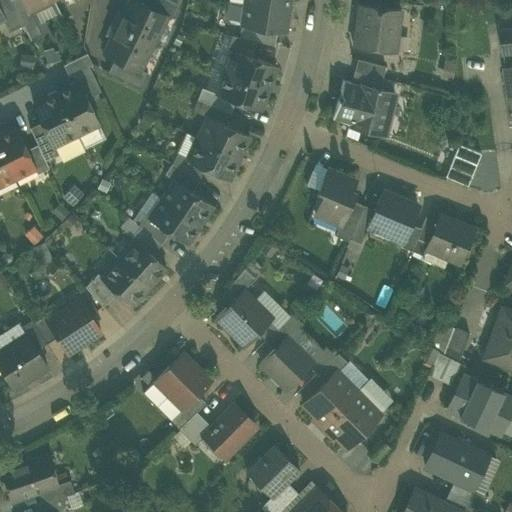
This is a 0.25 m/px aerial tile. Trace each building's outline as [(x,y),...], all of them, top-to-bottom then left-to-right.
[(9,31),(23,24),(11,0),(0,0),(0,11),(2,16),(9,31)] [(25,0),(11,0),(23,24),(26,30),(38,25),(30,9),(25,0)] [(25,0),(30,9),(48,0),(25,0)] [(134,0),(128,0),(117,25),(153,43),(166,16),(166,15),(137,1),(134,0)] [(166,16),(170,18),(177,3),(170,0),(137,0),(137,1),(166,15),(166,16)] [(244,1),(244,3),(286,9),(287,4),(289,4),(289,0),(247,0),(248,2),(244,1)] [(285,14),(286,9),(244,3),(244,4),(247,4),(245,23),(241,23),(241,25),(276,30),(285,31),(287,14),(285,14)] [(353,45),(395,50),(395,48),(390,48),(392,34),(397,34),(401,8),(359,3),(353,45)] [(140,69),(153,43),(117,25),(104,52),(115,57),(140,69)] [(241,25),(239,36),(258,40),(274,44),(276,30),(241,25)] [(502,52),(511,51),(511,27),(499,29),(502,52)] [(253,56),(258,40),(239,36),(226,33),(222,45),(233,49),(253,56)] [(233,49),(225,71),(268,87),(276,65),(253,56),(233,49)] [(63,64),(68,75),(72,73),(88,65),(92,63),(86,53),(63,64)] [(107,71),(140,87),(147,72),(140,69),(115,57),(107,71)] [(354,70),(382,77),(385,65),(357,57),(354,70)] [(77,81),(84,96),(99,89),(88,65),(72,73),(76,82),(77,81)] [(379,89),(386,90),(389,79),(382,77),(354,70),(351,81),(351,82),(358,84),(358,83),(376,88),(377,86),(379,87),(379,89)] [(260,109),(268,87),(225,71),(217,92),(217,93),(235,100),(260,109)] [(332,117),(348,123),(358,84),(351,82),(351,81),(343,79),(340,88),(340,91),(341,93),(342,95),(340,99),(338,98),(332,117)] [(76,82),(56,92),(77,133),(98,123),(84,96),(77,81),(76,82)] [(358,83),(358,84),(348,123),(361,127),(384,133),(395,93),(386,90),(379,89),(379,87),(377,86),(376,88),(358,83)] [(202,87),(197,98),(230,112),(235,100),(217,93),(217,92),(206,88),(202,87)] [(54,144),(77,133),(56,92),(33,103),(42,121),(53,145),(54,144)] [(225,123),(230,112),(197,98),(192,109),(207,116),(207,115),(225,123)] [(207,116),(197,136),(239,156),(249,134),(225,123),(207,115),(207,116)] [(29,127),(37,143),(45,159),(59,153),(54,144),(53,145),(42,121),(29,127)] [(361,127),(348,123),(345,136),(357,141),(361,127)] [(15,125),(0,132),(0,147),(14,177),(34,167),(35,167),(26,149),(15,125)] [(229,177),(239,156),(197,136),(188,157),(187,158),(205,166),(229,177)] [(49,167),(45,159),(37,143),(26,149),(35,167),(34,167),(37,173),(49,167)] [(458,144),(445,176),(468,185),(481,153),(458,144)] [(0,183),(14,177),(0,147),(0,183)] [(177,151),(172,162),(199,179),(205,166),(187,158),(188,157),(177,151)] [(192,189),(199,179),(172,162),(165,172),(174,179),(174,178),(192,189)] [(319,189),(328,167),(315,162),(306,184),(319,189)] [(339,224),(340,224),(350,199),(347,198),(350,189),(355,179),(328,167),(319,189),(324,191),(315,214),(339,224)] [(174,179),(161,197),(200,223),(213,204),(192,189),(174,178),(174,179)] [(389,235),(403,241),(410,224),(418,205),(383,190),(374,209),(368,224),(390,233),(389,235)] [(187,243),(200,223),(161,197),(149,216),(148,217),(169,231),(187,243)] [(349,240),(349,238),(363,205),(350,199),(340,224),(339,224),(335,234),(349,240)] [(374,209),(363,205),(349,238),(360,242),(367,226),(368,224),(374,209)] [(135,221),(140,226),(161,243),(169,231),(148,217),(149,216),(142,211),(135,221)] [(447,257),(459,263),(474,229),(440,214),(437,221),(425,248),(426,248),(447,257)] [(426,217),(421,228),(412,250),(423,255),(426,248),(425,248),(437,221),(426,217)] [(367,226),(389,235),(390,233),(368,224),(367,226)] [(401,246),(412,250),(421,228),(410,224),(403,241),(401,246)] [(152,253),(161,243),(140,226),(131,236),(136,240),(137,239),(152,253)] [(136,240),(119,258),(148,285),(166,266),(152,253),(137,239),(136,240)] [(426,248),(423,255),(422,258),(443,267),(447,257),(426,248)] [(130,305),(148,285),(119,258),(102,276),(101,277),(116,291),(130,305)] [(221,294),(229,303),(243,289),(255,277),(244,267),(221,294)] [(85,286),(103,306),(116,291),(101,277),(102,276),(98,272),(85,286)] [(216,317),(243,344),(257,330),(269,318),(252,301),(254,300),(243,289),(229,303),(216,317)] [(252,301),(269,318),(278,327),(290,314),(264,289),(254,300),(252,301)] [(57,335),(67,352),(100,331),(81,300),(60,313),(59,311),(46,319),(57,335)] [(483,357),(511,367),(511,310),(502,307),(483,357)] [(266,339),(274,347),(285,336),(287,337),(299,324),(301,322),(292,313),(290,314),(278,327),(266,339)] [(34,322),(47,342),(57,335),(46,319),(44,315),(34,322)] [(257,330),(266,339),(278,327),(269,318),(257,330)] [(27,334),(36,349),(46,342),(31,319),(20,326),(26,335),(27,334)] [(287,337),(311,361),(323,348),(299,324),(287,337)] [(446,330),(434,324),(427,338),(439,344),(446,330)] [(454,326),(443,353),(458,360),(469,333),(454,326)] [(0,348),(0,366),(13,388),(47,366),(36,349),(27,334),(26,335),(7,347),(5,345),(0,348)] [(260,362),(286,387),(309,364),(312,361),(311,361),(287,337),(285,336),(274,347),(260,362)] [(309,364),(317,372),(335,355),(325,346),(323,348),(311,361),(312,361),(309,364)] [(460,362),(458,360),(443,353),(438,351),(428,373),(450,384),(460,362)] [(172,396),(182,407),(196,393),(210,379),(182,352),(156,378),(173,394),(172,396)] [(338,352),(335,355),(317,372),(326,381),(337,370),(338,371),(347,361),(338,352)] [(338,371),(356,390),(368,378),(350,359),(347,361),(338,371)] [(303,404),(323,424),(356,390),(338,371),(337,370),(326,381),(303,404)] [(447,408),(499,432),(511,404),(511,397),(463,374),(447,408)] [(368,378),(356,390),(379,412),(393,398),(370,376),(368,378)] [(143,391),(170,419),(182,407),(172,396),(173,394),(156,378),(143,391)] [(379,412),(356,390),(323,424),(345,446),(379,412)] [(170,419),(179,427),(196,410),(204,402),(196,393),(182,407),(170,419)] [(203,435),(224,455),(255,424),(234,403),(211,426),(203,434),(203,435)] [(511,404),(499,432),(511,438),(511,404)] [(211,426),(196,410),(179,427),(195,443),(203,435),(203,434),(211,426)] [(454,479),(472,488),(472,487),(488,454),(441,431),(425,465),(454,479)] [(366,451),(377,461),(390,447),(379,437),(366,451)] [(270,496),(271,496),(286,481),(299,468),(275,444),(247,472),(270,496)] [(47,454),(42,455),(52,485),(57,483),(47,454)] [(488,454),(472,487),(476,489),(484,493),(499,459),(488,454)] [(7,485),(12,500),(36,491),(53,486),(52,485),(42,455),(0,469),(0,473),(4,486),(7,485)] [(36,491),(40,503),(66,494),(74,491),(71,481),(70,479),(57,483),(52,485),(53,486),(36,491)] [(310,479),(297,492),(293,496),(302,505),(319,487),(310,479)] [(454,479),(449,490),(471,500),(476,489),(472,487),(472,488),(454,479)] [(277,511),(293,496),(297,492),(286,481),(271,496),(270,496),(260,506),(266,511),(277,511)] [(343,511),(319,487),(302,505),(294,511),(343,511)] [(402,511),(460,511),(462,510),(462,509),(444,501),(415,487),(402,511)] [(66,494),(71,508),(84,504),(79,489),(74,491),(66,494)] [(471,500),(485,507),(490,496),(484,493),(476,489),(471,500)] [(471,500),(449,490),(444,501),(462,509),(462,510),(466,511),(469,505),(471,500)] [(59,511),(71,508),(66,494),(40,503),(32,505),(34,511),(59,511)] [(294,511),(302,505),(293,496),(277,511),(294,511)] [(502,511),(511,511),(511,501),(509,500),(502,511)]
